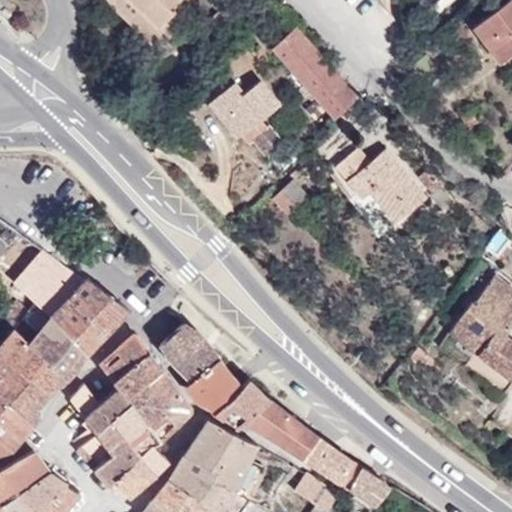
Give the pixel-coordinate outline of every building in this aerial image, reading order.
[(128,0),(108,0),(152,42),(161,32),(128,0)] [(128,0),(161,32),(162,30),(171,39),(179,29),(168,18),(174,12),(171,8),(178,0),(128,0)] [(210,23),(222,34),(238,16),(221,0),(216,0),(212,5),(220,12),(210,23)] [(511,0),(509,0),(475,28),(501,62),(511,53),(511,0)] [(296,25),(272,47),(335,118),(360,94),(317,46),(296,25)] [(413,60),(431,82),(442,71),(424,50),(413,60)] [(462,117),(469,127),(478,120),(471,110),(462,117)] [(264,152),(282,135),(271,123),(267,125),(261,118),(243,135),(251,143),(255,140),(264,152)] [(371,190),(398,222),(428,195),(388,146),(372,159),(360,146),(338,164),(364,195),(371,190)] [(420,176),(433,192),(443,185),(430,168),(420,176)] [(294,178),(283,188),(299,204),(310,195),(294,178)] [(443,185),(433,192),(445,207),(454,199),(443,185)] [(299,204),(283,188),(273,198),(289,214),(299,204)] [(248,237),(261,247),(269,239),(255,229),(248,237)] [(66,266),(43,250),(34,260),(56,277),(66,266)] [(66,266),(56,277),(35,302),(50,316),(86,352),(127,308),(85,274),(82,277),(66,266)] [(511,285),(496,273),(487,287),(509,301),(510,298),(511,296),(511,285)] [(509,301),(487,287),(476,301),(473,299),(440,345),(464,363),(467,360),(503,387),(511,374),(511,340),(506,336),(511,326),(511,299),(510,298),(509,301)] [(16,297),(4,310),(8,334),(14,327),(29,310),(16,297)] [(86,352),(50,316),(29,341),(43,354),(61,371),(56,377),(63,382),(86,352)] [(191,378),(219,357),(197,329),(194,330),(184,323),(164,341),(169,349),(167,353),(191,378)] [(29,341),(14,327),(8,334),(0,342),(0,391),(33,421),(40,412),(37,410),(52,394),(27,373),(43,354),(29,341)] [(135,332),(101,363),(113,377),(148,350),(135,332)] [(148,350),(113,377),(117,384),(126,395),(145,381),(161,368),(148,350)] [(52,394),(63,382),(56,377),(61,371),(43,354),(27,373),(52,394)] [(216,409),(241,384),(219,357),(191,378),(187,382),(197,396),(207,398),(216,409)] [(190,406),(161,368),(145,381),(175,421),(190,406)] [(246,419),(269,399),(247,378),(241,384),(216,409),(239,425),(246,419)] [(126,395),(130,399),(159,436),(175,421),(145,381),(126,395)] [(98,401),(83,382),(70,395),(84,414),(98,401)] [(98,401),(84,414),(91,424),(96,431),(111,417),(110,416),(130,399),(126,395),(117,384),(98,401)] [(0,448),(11,445),(33,421),(0,391),(0,448)] [(159,436),(130,399),(110,416),(111,417),(124,434),(140,455),(155,472),(168,460),(153,443),(159,436)] [(317,435),(269,399),(246,419),(303,456),(317,435)] [(237,490),(250,498),(266,468),(253,460),(260,444),(209,416),(184,453),(217,469),(218,479),(237,490)] [(124,434),(111,417),(96,431),(78,449),(95,469),(112,452),(108,447),(124,434)] [(140,455),(124,434),(108,447),(112,452),(95,469),(109,484),(116,478),(140,455)] [(341,480),(350,485),(362,465),(330,443),(316,463),(341,480)] [(34,449),(0,467),(0,502),(1,502),(21,487),(48,469),(34,449)] [(217,469),(184,453),(169,476),(198,496),(191,508),(197,511),(225,511),(237,490),(218,479),(217,469)] [(129,495),(155,472),(140,455),(116,478),(129,495)] [(350,485),(377,503),(387,491),(390,483),(362,465),(350,485)] [(39,505),(65,481),(48,469),(21,487),(39,505)] [(317,502),(329,511),(340,492),(335,489),(306,471),(296,488),(317,502)] [(198,496),(169,476),(153,497),(174,511),(197,511),(191,508),(198,496)] [(58,511),(78,490),(65,481),(39,505),(21,487),(1,502),(11,511),(58,511)] [(241,511),(250,498),(237,490),(225,511),(241,511)] [(174,511),(153,497),(141,511),(174,511)] [(0,511),(11,511),(1,502),(0,502),(0,511)] [(330,511),(329,511),(317,502),(310,511),(330,511)]
